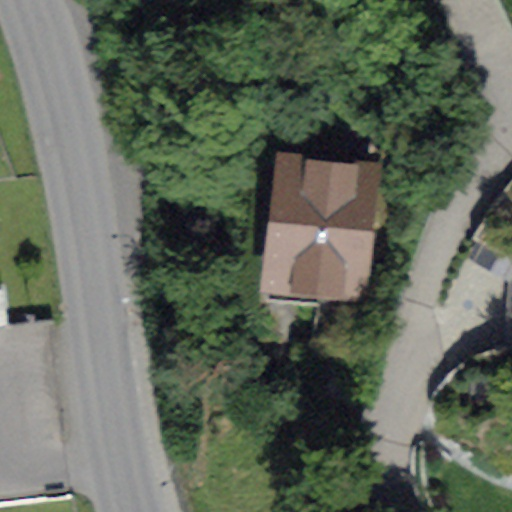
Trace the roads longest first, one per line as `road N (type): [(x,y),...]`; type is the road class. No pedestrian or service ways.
road 1 (tertiary): [(136,511),(59,121),(26,0)]
road 2 (residential): [(511,127),(418,299),(389,432),(389,481),(399,511)]
